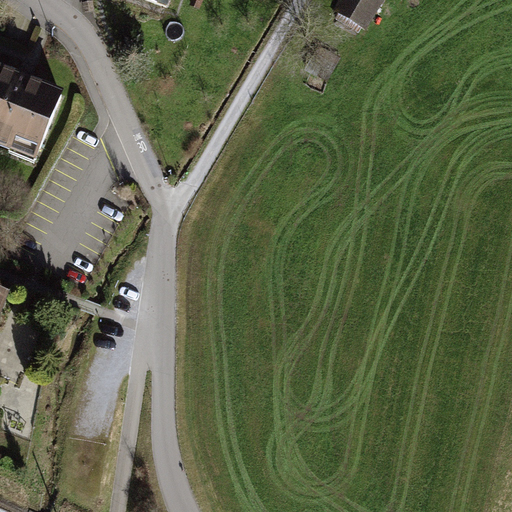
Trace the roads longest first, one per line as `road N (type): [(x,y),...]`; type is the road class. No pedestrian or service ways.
road 1 (unclassified): [(189,511),(166,439),(156,343),(166,229),(134,130),(73,22),(43,0)]
road 2 (track): [(166,229),(301,0)]
road 3 (track): [(119,511),(139,383),(156,343)]
